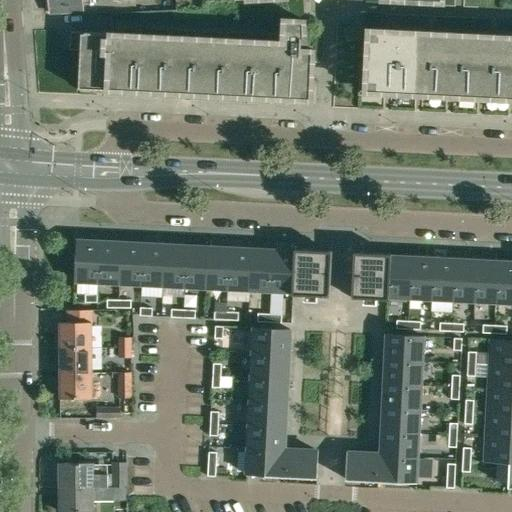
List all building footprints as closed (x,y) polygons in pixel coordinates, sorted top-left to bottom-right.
[(111,40),(111,35),(113,35),(113,33),(84,32),(84,33),(81,33),(80,50),(78,88),(80,88),(80,91),(93,92),(94,89),(109,90),(108,93),(122,93),(122,91),(137,91),(137,94),(151,95),(151,92),(166,93),(166,95),(180,96),(180,93),(195,94),(195,97),(209,98),(209,95),(223,96),(223,98),(237,99),(237,96),(252,97),(252,100),(266,101),(266,98),(311,100),(313,50),(306,50),(304,20),(284,19),(282,49),(111,40)] [(395,31),(378,30),(368,29),(364,93),(381,94),(382,93),(396,93),(396,95),(412,95),(413,94),(427,95),(427,96),(444,97),(444,96),(458,96),(458,98),(475,99),(475,97),(489,98),(489,99),(506,100),(506,99),(511,99),(511,43),(394,37),(394,32),(395,32),(395,31)] [(80,50),(81,33),(81,32),(70,32),(69,50),(80,50)] [(75,281),(98,282),(100,242),(77,241),(75,281)] [(122,243),(100,242),(98,282),(120,283),(122,243)] [(143,244),(122,243),(120,283),(141,284),(143,244)] [(165,245),(143,244),(141,284),(163,285),(165,245)] [(186,246),(165,245),(163,285),(184,287),(186,246)] [(208,247),(186,246),(184,287),(206,288),(208,247)] [(230,248),(208,247),(206,288),(228,289),(230,248)] [(251,249),(230,248),(228,289),(249,290),(251,249)] [(273,250),(251,249),(249,290),(271,291),(273,250)] [(294,251),(273,250),(271,291),(292,292),(292,295),(294,249),(294,251)] [(331,251),(294,249),(292,295),(329,296),(331,251)] [(388,300),(390,254),(353,252),(351,298),(388,300)] [(391,254),(390,254),(388,300),(389,297),(410,298),(412,257),(391,256),(391,254)] [(412,257),(410,298),(431,299),(433,259),(412,257)] [(433,259),(431,299),(453,300),(455,260),(433,259)] [(455,260),(453,300),(474,301),(476,261),(455,260)] [(476,261),(474,301),(496,302),(498,262),(476,261)] [(511,262),(498,262),(496,302),(511,303),(511,262)] [(97,295),(85,295),(85,303),(97,303),(97,295)] [(118,312),(119,304),(107,304),(106,312),(118,312)] [(118,312),(130,313),(131,305),(119,304),(118,312)] [(152,308),(140,308),(140,316),(152,316),(152,308)] [(183,318),(183,310),(171,309),(171,317),(183,318)] [(61,323),(61,348),(93,348),(93,310),(69,310),(69,323),(61,323)] [(195,311),(183,310),(183,318),(195,319),(195,311)] [(226,320),(226,312),(214,311),(214,320),(226,320)] [(226,320),(238,321),(238,313),(226,312),(226,320)] [(269,322),(270,314),(257,314),(257,322),(269,322)] [(282,315),(270,314),(269,322),(281,323),(282,315)] [(408,329),(409,321),(396,321),(396,329),(408,329)] [(420,330),(421,322),(409,321),(408,329),(420,330)] [(439,331),(451,332),(452,323),(440,323),(439,331)] [(464,324),(452,323),(451,332),(463,332),(464,324)] [(494,334),(495,326),(483,325),(482,333),(494,334)] [(223,339),(224,327),(215,326),(214,338),(223,339)] [(507,334),(507,326),(495,326),(494,334),(507,334)] [(252,353),(289,355),(290,330),(253,328),(252,353)] [(386,335),(385,360),(422,362),(423,336),(386,335)] [(120,338),(120,348),(133,348),(133,338),(120,338)] [(454,338),(453,351),(461,351),(462,339),(454,338)] [(511,340),(491,340),(489,365),(511,366),(511,340)] [(93,348),(61,348),(61,373),(93,373),(93,348)] [(133,348),(120,348),(120,358),(132,358),(133,348)] [(467,363),(476,364),(476,352),(468,351),(467,363)] [(287,379),(289,355),(252,353),(251,377),(287,379)] [(421,386),(422,362),(385,360),(384,384),(421,386)] [(467,363),(467,375),(475,376),(476,364),(467,363)] [(213,364),(212,376),(221,376),(222,364),(213,364)] [(511,366),(489,365),(488,389),(511,390),(511,366)] [(93,373),(61,373),(61,399),(93,398),(93,373)] [(132,373),(119,373),(120,398),(132,398),(132,373)] [(452,375),(451,387),(459,388),(460,376),(452,375)] [(220,388),(221,376),(212,376),(212,388),(220,388)] [(286,403),(287,379),(251,377),(250,401),(286,403)] [(419,410),(421,386),(384,384),(383,408),(419,410)] [(451,387),(451,399),(459,400),(459,388),(451,387)] [(511,390),(488,389),(487,413),(511,414),(511,390)] [(465,412),(473,412),(474,400),(465,400),(465,412)] [(286,403),(250,401),(248,425),(285,427),(286,403)] [(121,406),(97,406),(97,418),(122,418),(121,406)] [(418,434),(419,410),(383,408),(382,432),(418,434)] [(211,412),(210,424),(218,424),(219,412),(211,412)] [(473,412),(465,412),(464,424),(472,424),(473,412)] [(511,414),(487,413),(486,437),(511,438),(511,414)] [(449,423),(449,435),(457,436),(457,424),(449,423)] [(218,424),(210,424),(209,436),(218,436),(218,424)] [(284,450),(285,427),(248,425),(247,449),(284,451),(284,450)] [(417,458),(418,434),(382,432),(380,454),(380,456),(417,458)] [(456,448),(457,436),(449,435),(448,447),(456,448)] [(511,438),(486,437),(484,461),(511,462),(511,438)] [(462,460),(470,460),(471,448),(463,448),(462,460)] [(284,451),(247,449),(246,474),(281,476),(282,458),(289,459),(290,450),(284,450),(284,451)] [(282,458),(281,476),(316,478),(318,451),(290,450),(289,459),(282,458)] [(208,464),(216,465),(217,453),(209,452),(208,464)] [(374,463),(374,454),(347,453),(345,479),(380,481),(381,463),(374,463)] [(380,454),(374,454),(374,463),(381,463),(380,481),(416,483),(417,458),(380,456),(380,454)] [(462,472),(470,472),(470,460),(462,460),(462,472)] [(511,462),(484,461),(484,462),(509,464),(507,488),(511,487),(511,462)] [(59,487),(93,487),(107,487),(107,474),(93,474),(93,463),(59,463),(59,487)] [(112,488),(126,488),(127,488),(127,463),(112,463),(112,488)] [(215,477),(216,465),(208,464),(207,476),(215,477)] [(447,476),(455,476),(455,464),(447,464),(447,476)] [(455,476),(447,476),(446,488),(454,488),(455,476)] [(59,487),(58,511),(92,511),(93,487),(59,487)] [(112,488),(112,497),(126,496),(126,488),(112,488)]
